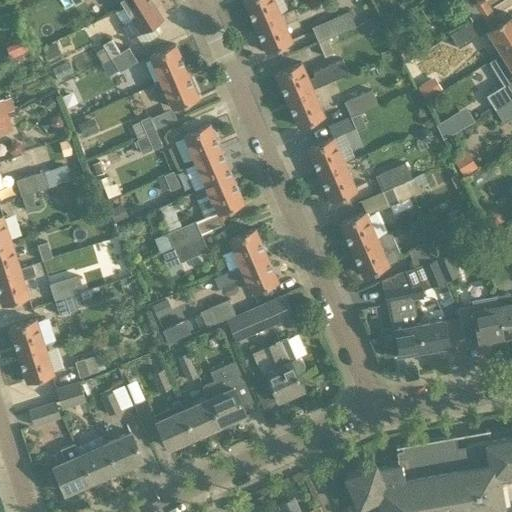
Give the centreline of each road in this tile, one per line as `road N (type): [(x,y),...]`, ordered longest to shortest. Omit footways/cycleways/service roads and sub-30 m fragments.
road 1 (residential): [(371,412),(194,0)]
road 2 (residential): [(371,412),(138,511)]
road 3 (residential): [(371,412),(511,386)]
